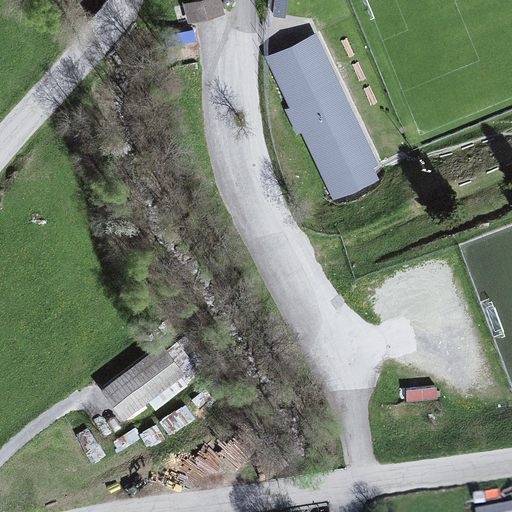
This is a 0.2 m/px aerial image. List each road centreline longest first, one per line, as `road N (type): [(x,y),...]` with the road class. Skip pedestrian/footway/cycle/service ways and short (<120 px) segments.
road 1 (tertiary): [(148,511),(511,462)]
road 2 (tertiary): [(120,0),(0,147)]
